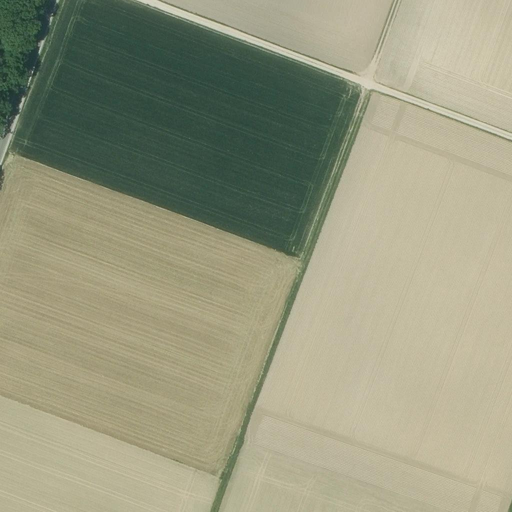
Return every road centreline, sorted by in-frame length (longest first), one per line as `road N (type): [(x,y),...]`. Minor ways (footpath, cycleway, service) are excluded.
road 1 (track): [(219,511),(370,88)]
road 2 (track): [(511,139),(140,0)]
road 3 (tertiary): [(0,151),(53,0)]
